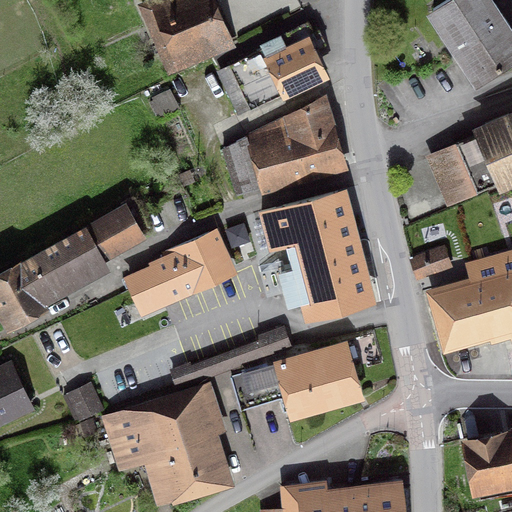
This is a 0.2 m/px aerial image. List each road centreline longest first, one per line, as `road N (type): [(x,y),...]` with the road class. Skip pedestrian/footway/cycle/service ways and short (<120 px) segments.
road 1 (tertiary): [(420,400),(361,115),(355,0)]
road 2 (residential): [(204,511),(357,423),(420,400)]
